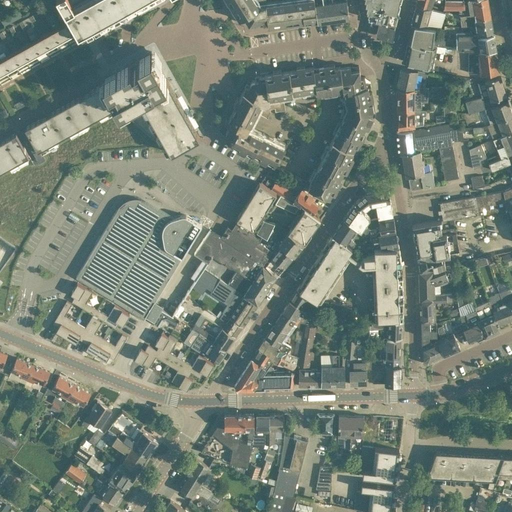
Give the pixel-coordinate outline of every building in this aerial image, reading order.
[(58,0),(70,19),(81,39),(83,42),(84,42),(85,35),(94,30),(96,35),(98,34),(98,32),(109,26),(110,27),(111,26),(112,24),(123,18),(124,20),(125,19),(125,17),(136,10),(137,12),(139,11),(139,9),(150,3),(151,4),(152,3),(153,1),(155,0),(58,0)] [(244,16),(247,21),(249,24),(268,22),(269,27),(317,21),(315,3),(314,0),(292,0),(266,4),(265,0),(227,0),(233,8),(235,12),(240,19),(244,16)] [(317,21),(349,16),(346,0),(335,0),(315,3),(317,21)] [(366,0),(366,3),(368,4),(366,8),(368,8),(367,10),(369,11),(368,15),(369,16),(368,18),(371,19),(372,17),(381,19),(377,34),(391,37),(394,25),(395,25),(398,11),(399,11),(401,0),(366,0)] [(475,18),(475,19),(491,16),(490,8),(489,8),(486,0),(445,0),(444,7),(459,8),(460,15),(467,14),(467,19),(475,18)] [(442,25),(443,22),(446,11),(440,10),(431,7),(415,5),(411,21),(442,25)] [(494,32),(491,16),(475,19),(477,34),(477,35),(494,32)] [(0,83),(81,39),(70,19),(0,58),(0,83)] [(436,27),(411,23),(407,40),(424,46),(424,43),(434,44),(436,27)] [(477,35),(477,34),(472,34),(473,32),(456,32),(457,47),(458,47),(458,50),(481,49),(496,48),(494,32),(477,35)] [(432,67),(436,45),(433,45),(434,44),(424,43),(424,46),(407,40),(403,60),(412,62),(432,67)] [(435,49),(435,51),(444,53),(446,45),(436,44),(436,45),(435,49)] [(499,70),(496,48),(481,49),(478,52),(468,52),(468,72),(480,72),(481,73),(499,70)] [(124,66),(107,76),(109,80),(105,82),(119,106),(171,152),(199,136),(152,51),(129,64),(130,65),(125,68),(124,66)] [(318,93),(319,93),(343,89),(344,90),(345,90),(347,102),(346,102),(347,108),(343,115),(344,116),(308,187),(329,197),(332,192),(335,194),(342,180),(339,178),(344,169),(346,170),(354,156),(351,154),(356,145),(358,147),(366,132),(363,131),(365,127),(368,128),(376,113),(372,90),(369,91),(368,85),(366,85),(365,76),(361,77),(359,65),(350,66),(350,65),(341,67),(340,65),(335,66),(334,63),(305,68),(305,65),(296,67),(297,69),(281,72),(281,69),(273,71),(273,73),(265,74),(266,78),(252,80),(246,92),(243,90),(239,98),(237,97),(233,104),(235,105),(228,119),(226,118),(224,122),(230,125),(226,133),(234,137),(231,142),(238,146),(237,148),(245,152),(246,150),(260,157),(259,159),(266,163),(267,161),(273,163),(272,165),(272,166),(273,164),(274,164),(284,145),(251,129),(249,134),(246,132),(256,111),(268,117),(271,112),(270,108),(275,107),(275,111),(285,109),(283,93),(317,87),(318,93)] [(397,87),(414,88),(419,88),(419,86),(421,78),(426,79),(428,72),(411,68),(401,66),(397,87)] [(481,97),(465,101),(468,112),(485,107),(483,102),(491,99),(499,97),(506,94),(501,76),(494,78),(493,77),(485,79),(485,80),(477,82),(481,97)] [(118,104),(105,82),(25,127),(38,149),(118,104)] [(421,86),(419,86),(419,88),(414,88),(397,87),(397,96),(398,96),(398,109),(420,109),(421,109),(421,100),(427,100),(428,86),(421,86)] [(484,108),(477,110),(478,111),(480,117),(487,114),(490,123),(511,114),(511,110),(508,99),(498,103),(484,108)] [(426,115),(426,109),(421,109),(420,109),(398,109),(398,128),(408,126),(423,124),(423,115),(426,115)] [(487,124),(493,139),(501,136),(511,130),(511,114),(490,123),(487,124)] [(452,144),(452,141),(451,136),(449,123),(406,130),(396,131),(398,153),(402,153),(420,150),(427,148),(438,146),(439,147),(452,144)] [(38,149),(25,127),(20,130),(33,152),(38,149)] [(486,155),(487,157),(498,152),(500,157),(508,153),(511,151),(511,130),(501,136),(493,139),(493,138),(481,143),(483,149),(486,155)] [(0,170),(29,154),(16,132),(0,140),(0,170)] [(470,155),(483,149),(481,143),(469,148),(470,155)] [(440,152),(454,150),(453,144),(439,147),(440,152)] [(486,155),(483,149),(470,155),(472,161),(486,155)] [(435,185),(433,175),(432,170),(424,172),(422,164),(424,164),(423,158),(421,158),(420,150),(402,153),(406,176),(409,175),(409,178),(408,178),(409,180),(411,189),(435,185)] [(511,151),(508,153),(500,157),(488,162),(492,169),(510,162),(511,167),(511,151)] [(456,161),(455,155),(441,158),(442,163),(456,161)] [(473,168),(488,161),(487,157),(486,155),(472,161),(473,168)] [(458,171),(444,174),(445,180),(459,177),(458,171)] [(276,192),(260,182),(260,181),(236,218),(254,228),(276,192)] [(293,193),(282,186),(278,193),(300,205),(301,204),(305,207),(312,213),(319,204),(312,198),(313,196),(302,188),(296,197),(292,194),(293,193)] [(511,186),(504,189),(475,195),(478,213),(482,212),(511,206),(511,186)] [(366,193),(355,202),(362,211),(364,209),(372,204),(376,203),(391,200),(389,189),(366,193)] [(290,200),(281,195),(275,203),(295,213),(299,206),(290,200)] [(450,200),(440,202),(443,219),(449,218),(454,217),(478,213),(475,195),(451,200),(450,200)] [(391,200),(376,203),(378,217),(393,215),(391,200)] [(355,202),(344,217),(345,218),(357,227),(360,229),(361,230),(367,220),(370,217),(364,209),(362,211),(355,202)] [(154,320),(161,309),(162,308),(163,306),(155,301),(182,257),(167,248),(165,246),(164,243),(163,234),(163,230),(163,226),(165,219),(164,219),(164,218),(143,206),(138,204),(132,203),(127,204),(122,206),(118,208),(115,211),(76,276),(77,276),(144,317),(145,317),(144,318),(145,318),(146,315),(154,320)] [(305,207),(288,231),(292,234),(305,242),(321,219),(312,213),(305,207)] [(182,257),(201,225),(202,224),(188,215),(185,214),(181,214),(173,217),(168,219),(167,219),(166,219),(165,219),(163,226),(163,230),(163,234),(164,243),(165,246),(167,248),(182,257)] [(370,222),(368,228),(377,227),(379,226),(380,232),(381,233),(396,231),(396,229),(394,217),(393,215),(378,217),(371,219),(370,222)] [(332,234),(352,248),(352,247),(356,242),(352,240),(351,239),(351,240),(349,238),(357,227),(345,218),(344,217),(332,234)] [(420,269),(445,264),(444,258),(442,259),(441,256),(450,254),(446,234),(440,235),(439,230),(441,230),(440,225),(442,225),(441,219),(413,224),(420,269)] [(261,237),(236,226),(234,229),(228,225),(226,228),(263,251),(284,267),(294,255),(282,246),(275,242),(271,246),(272,247),(270,250),(258,241),(261,237)] [(221,236),(257,261),(276,274),(277,275),(284,267),(263,251),(226,228),(221,236)] [(266,289),(267,288),(250,277),(254,269),(252,268),(257,261),(221,236),(211,230),(195,253),(208,262),(212,256),(230,268),(234,268),(236,270),(249,279),(250,278),(266,289)] [(380,242),(374,243),(375,247),(399,247),(399,244),(396,231),(381,233),(378,234),(380,242)] [(292,234),(282,246),(294,255),(305,242),(292,234)] [(317,301),(326,288),(335,274),(344,261),(352,248),(332,234),(323,248),(314,261),(306,275),(297,288),(310,296),(317,301)] [(363,254),(358,261),(363,264),(375,263),(375,271),(378,321),(389,320),(390,319),(403,320),(403,319),(403,312),(403,306),(403,300),(403,290),(403,289),(402,276),(403,276),(402,270),(397,270),(397,264),(397,262),(397,259),(401,259),(401,258),(400,252),(399,248),(399,247),(375,247),(375,253),(363,254)] [(276,274),(257,261),(252,268),(254,269),(250,277),(267,288),(276,274)] [(210,292),(228,304),(229,302),(233,305),(231,310),(234,312),(237,307),(243,311),(245,308),(251,313),(257,303),(220,278),(219,279),(204,269),(198,279),(213,289),(210,292)] [(220,278),(257,303),(266,289),(250,278),(249,279),(236,270),(228,283),(220,278)] [(434,271),(419,271),(419,286),(434,286),(434,283),(446,282),(445,273),(434,273),(434,271)] [(77,282),(74,288),(72,291),(71,293),(75,295),(72,300),(94,313),(97,308),(86,302),(93,291),(77,282)] [(434,286),(419,286),(420,302),(435,301),(452,300),(452,293),(435,294),(435,291),(434,286)] [(511,317),(511,291),(510,287),(499,291),(500,293),(503,302),(504,304),(509,318),(511,317)] [(297,288),(283,311),(295,319),(297,316),(303,319),(304,318),(310,318),(313,314),(310,312),(314,306),(307,301),(310,296),(297,288)] [(185,295),(194,300),(197,296),(189,290),(185,295)] [(500,293),(493,295),(492,295),(493,298),(490,299),(499,322),(509,318),(504,304),(503,302),(500,293)] [(499,322),(490,299),(475,306),(478,319),(485,335),(486,335),(490,335),(493,333),(492,332),(499,329),(496,323),(499,322)] [(60,332),(66,336),(75,320),(65,314),(72,303),(67,300),(53,322),(59,325),(56,330),(57,330),(60,332)] [(435,301),(420,302),(421,322),(430,322),(430,320),(435,320),(435,301)] [(243,325),(251,313),(245,308),(243,311),(237,307),(234,312),(231,310),(233,305),(229,302),(228,304),(223,311),(230,316),(222,327),(235,336),(239,330),(243,325)] [(108,315),(97,308),(94,313),(116,327),(116,326),(119,321),(123,324),(126,320),(130,314),(130,313),(115,304),(108,315)] [(450,316),(460,313),(459,307),(448,310),(450,316)] [(159,326),(162,320),(166,320),(169,322),(173,316),(161,309),(153,323),(159,327),(159,326)] [(303,330),(304,323),(304,320),(303,319),(297,316),(295,319),(283,311),(274,324),(286,332),(292,323),(303,330)] [(469,323),(467,313),(461,314),(462,322),(464,329),(469,342),(478,338),(480,338),(481,338),(483,337),(484,336),(485,335),(478,319),(469,323)] [(200,327),(206,318),(200,314),(195,323),(192,327),(199,333),(211,341),(212,340),(225,350),(235,336),(222,327),(215,337),(200,327)] [(86,326),(75,320),(66,336),(72,339),(76,341),(78,339),(79,337),(84,340),(97,318),(92,315),(86,326)] [(87,345),(86,347),(90,350),(96,353),(105,338),(95,332),(102,321),(97,318),(84,340),(89,343),(87,345)] [(378,321),(371,321),(371,329),(379,329),(379,331),(383,336),(388,337),(393,337),(401,337),(403,337),(403,320),(390,319),(389,320),(378,321)] [(421,335),(431,335),(437,335),(436,322),(430,322),(421,322),(421,335)] [(304,323),(303,330),(301,342),(300,353),(299,357),(298,363),(308,365),(309,361),(310,361),(313,336),(315,325),(304,323)] [(265,337),(277,345),(287,352),(291,347),(281,340),(286,332),(274,324),(265,337)] [(437,340),(437,341),(444,355),(460,348),(453,333),(447,335),(442,325),(438,327),(438,331),(441,338),(437,340)] [(161,332),(159,337),(155,342),(156,342),(160,345),(157,349),(157,350),(170,358),(178,363),(181,358),(170,351),(177,341),(162,332),(161,332)] [(105,338),(96,353),(102,357),(105,359),(106,359),(109,355),(114,358),(127,336),(122,333),(115,344),(105,338)] [(199,333),(197,336),(192,343),(218,360),(225,350),(212,340),(211,341),(199,333)] [(287,352),(277,345),(265,337),(259,347),(273,356),(272,359),(281,364),(295,369),(296,365),(296,364),(298,363),(299,357),(298,357),(292,355),(287,352)] [(345,357),(355,358),(357,338),(346,337),(345,357)] [(444,355),(437,341),(431,343),(429,338),(421,338),(422,361),(426,363),(444,355)] [(386,339),(386,341),(380,341),(380,357),(383,357),(401,357),(401,340),(391,339),(386,339)] [(156,356),(167,362),(170,358),(157,350),(157,349),(153,347),(148,344),(145,349),(141,347),(135,357),(150,366),(156,356)] [(273,356),(259,347),(252,358),(266,367),(269,364),(272,359),(273,356)] [(210,369),(214,363),(199,354),(192,365),(181,358),(178,363),(192,371),(200,376),(203,371),(208,373),(209,372),(210,369)] [(345,383),(345,373),(344,366),(339,366),(338,354),(332,354),(332,366),(321,367),(321,384),(339,383),(340,384),(343,384),(344,383),(345,383)] [(21,374),(21,376),(27,378),(33,364),(17,357),(12,370),(21,374)] [(386,360),(386,370),(402,370),(402,367),(401,367),(401,357),(383,357),(383,360),(386,360)] [(178,363),(170,358),(167,362),(178,369),(172,379),(172,380),(187,388),(191,382),(193,378),(189,376),(192,371),(178,363)] [(266,367),(252,358),(235,384),(234,384),(237,389),(238,388),(254,388),(254,387),(266,367)] [(366,360),(354,360),(350,360),(350,383),(367,383),(366,360)] [(33,364),(27,378),(33,381),(34,379),(45,383),(46,380),(50,371),(33,364)] [(266,367),(254,387),(293,386),(294,371),(289,369),(274,369),(274,367),(269,364),(266,367)] [(321,384),(321,367),(316,367),(315,369),(299,369),(299,375),(299,385),(321,385),(321,384)] [(402,370),(386,370),(386,383),(400,383),(400,382),(401,380),(401,378),(402,377),(402,370)] [(59,375),(54,384),(53,387),(62,392),(61,394),(67,397),(75,383),(59,375)] [(91,392),(75,383),(67,397),(73,401),(74,399),(84,404),(86,401),(91,392)] [(38,389),(33,400),(40,403),(45,393),(38,389)] [(58,413),(60,409),(65,402),(56,396),(51,404),(52,404),(50,408),(58,413)] [(87,426),(91,420),(100,426),(112,409),(97,399),(97,400),(99,401),(88,417),(86,416),(82,423),(87,426)] [(242,429),(245,429),(245,413),(225,413),(225,425),(222,425),(218,430),(227,437),(225,440),(228,442),(228,443),(228,445),(236,451),(234,463),(244,467),(246,467),(248,466),(252,444),(240,441),(242,429)] [(254,424),(254,423),(254,413),(245,413),(245,429),(251,429),(251,432),(249,432),(248,441),(252,442),(253,439),(254,429),(254,424)] [(253,439),(265,439),(265,442),(270,442),(269,413),(257,413),(257,423),(257,424),(254,424),(254,429),(253,439)] [(290,511),(291,510),(296,496),(294,496),(300,469),(302,459),(307,439),(308,439),(310,432),(313,413),(295,413),(293,413),(291,431),(286,430),(285,433),(284,433),(284,444),(282,452),(281,461),(280,465),(275,484),(268,511),(290,511)] [(283,429),(283,413),(269,413),(270,442),(275,442),(275,437),(282,437),(281,429),(283,429)] [(317,413),(316,430),(334,431),(335,414),(317,413)] [(344,447),(350,447),(351,414),(339,414),(338,438),(344,438),(344,447)] [(364,415),(351,414),(350,447),(355,447),(356,435),(363,435),(364,415)] [(127,434),(122,430),(119,436),(123,439),(148,456),(154,447),(153,447),(158,440),(137,426),(131,436),(127,433),(127,434)] [(5,427),(0,433),(0,438),(14,449),(21,439),(5,427)] [(98,427),(95,432),(89,440),(96,444),(104,432),(98,427)] [(105,437),(112,441),(116,435),(109,430),(105,437)] [(148,456),(123,439),(119,436),(117,435),(112,442),(125,450),(127,449),(129,450),(123,460),(138,470),(139,468),(141,468),(142,466),(141,465),(142,463),(143,464),(148,456)] [(100,465),(102,463),(104,461),(81,445),(75,453),(96,468),(98,469),(98,470),(99,471),(101,473),(102,473),(105,469),(100,465)] [(362,445),(360,465),(371,466),(373,446),(362,445)] [(399,449),(378,446),(375,470),(363,469),(363,475),(396,479),(399,449)] [(266,459),(270,460),(271,461),(275,450),(268,448),(264,458),(266,459)] [(494,452),(480,452),(463,451),(447,450),(447,451),(446,451),(436,450),(436,451),(427,451),(426,465),(431,465),(427,474),(444,475),(461,476),(478,477),(495,478),(504,453),(501,452),(500,454),(493,454),(494,453),(494,452)] [(505,453),(504,453),(495,478),(496,478),(497,474),(507,477),(511,463),(511,452),(511,455),(504,454),(505,453)] [(186,474),(213,491),(217,485),(209,480),(207,483),(204,481),(212,467),(197,457),(186,474)] [(264,477),(270,460),(266,459),(259,475),(264,477)] [(87,472),(72,461),(65,471),(80,482),(87,472)] [(136,472),(128,467),(120,461),(109,478),(111,480),(125,489),(136,472)] [(247,473),(257,477),(261,466),(251,463),(247,473)] [(317,480),(331,481),(332,465),(320,465),(317,480)] [(0,477),(0,481),(11,489),(19,478),(5,469),(0,477)] [(125,490),(125,489),(111,480),(109,478),(102,473),(101,473),(98,478),(105,483),(99,491),(107,497),(115,503),(124,490),(125,490)] [(178,486),(187,492),(193,496),(197,491),(209,498),(213,491),(186,474),(178,486)] [(59,480),(54,486),(58,490),(63,484),(59,480)] [(331,489),(331,481),(317,480),(316,488),(331,489)] [(391,511),(395,485),(362,481),(361,487),(373,489),(371,511),(373,511),(391,511)] [(268,483),(267,483),(267,486),(265,494),(272,496),(275,485),(268,483)] [(57,494),(58,492),(53,488),(52,488),(49,492),(53,495),(55,497),(57,494)] [(356,490),(354,508),(366,509),(368,491),(356,490)] [(103,498),(95,493),(91,498),(83,510),(81,511),(109,511),(111,510),(100,502),(103,498)] [(489,511),(491,509),(492,503),(483,500),(477,498),(476,498),(474,502),(476,502),(474,509),(473,509),(471,511),(489,511)] [(188,511),(185,510),(170,499),(162,511),(188,511)] [(1,511),(6,511),(11,506),(7,503),(1,511)] [(310,511),(312,506),(302,503),(300,510),(307,511),(310,511)]
